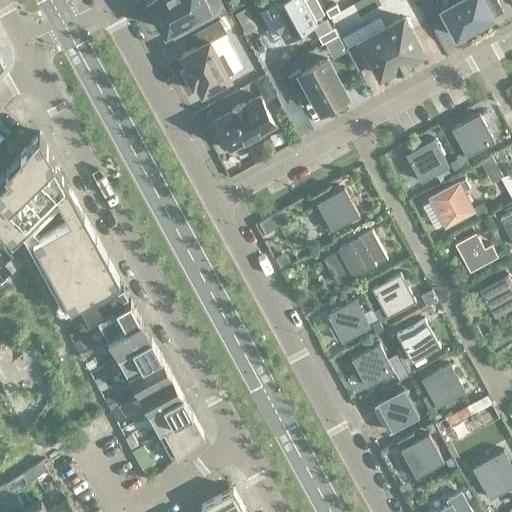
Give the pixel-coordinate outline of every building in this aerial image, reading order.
[(149,0),(165,30),(180,22),(186,19),(193,30),(226,12),(219,0),(209,6),(206,0),(149,0)] [(275,0),(268,4),(285,35),(309,22),(307,17),(313,13),(312,11),(321,7),(316,0),(275,0)] [(497,0),(455,0),(440,8),(456,36),(493,16),(488,9),(499,3),(497,0)] [(339,11),(335,4),(325,9),(329,16),(339,11)] [(346,47),(358,68),(372,61),(379,75),(422,52),(402,17),(346,47)] [(196,45),(181,54),(186,64),(182,66),(193,85),(196,83),(202,93),(230,77),(228,74),(232,71),(242,66),(224,32),(225,31),(218,19),(191,34),(196,45)] [(337,34),(334,27),(318,36),(322,43),(337,34)] [(299,69),(287,76),(299,98),(310,92),(319,109),(346,94),(327,58),(301,72),(299,69)] [(231,111),(214,120),(218,128),(216,128),(224,143),(226,142),(229,149),(275,124),(259,95),(244,104),(243,102),(231,109),(231,111)] [(479,112),(451,127),(466,155),(494,140),(479,112)] [(63,308),(65,311),(78,304),(120,281),(119,278),(113,281),(102,262),(108,259),(107,256),(101,259),(90,240),(96,237),(94,234),(89,237),(78,217),(84,214),(39,132),(37,134),(25,149),(25,148),(20,154),(18,156),(23,161),(9,174),(5,170),(4,172),(8,176),(0,183),(0,229),(12,242),(22,232),(62,305),(58,307),(57,308),(57,309),(57,310),(57,311),(58,312),(59,313),(60,313),(61,313),(62,312),(63,311),(63,310),(64,309),(63,308)] [(433,137),(405,152),(420,180),(448,165),(433,137)] [(491,155),(480,162),(486,172),(497,166),(491,155)] [(450,162),(456,172),(462,169),(456,159),(450,162)] [(469,187),(465,178),(430,197),(445,225),(473,210),(462,191),(469,187)] [(344,186),(316,201),(331,229),(359,214),(344,186)] [(511,210),(500,217),(511,239),(511,210)] [(500,224),(493,211),(487,214),(494,227),(500,224)] [(270,215),(259,220),(265,231),(275,226),(270,215)] [(338,249),(352,275),(371,264),(372,265),(387,257),(372,229),(356,237),(357,238),(338,249)] [(470,270),(498,255),(491,243),(484,246),(475,231),(454,242),(470,270)] [(285,253),(282,252),(275,256),(280,265),(288,260),(285,253)] [(21,263),(14,255),(5,264),(12,271),(21,263)] [(387,316),(415,300),(400,272),(372,287),(387,316)] [(494,316),(511,305),(511,280),(507,272),(479,287),(494,316)] [(123,285),(118,288),(116,284),(120,282),(120,281),(78,304),(88,323),(97,318),(130,300),(130,299),(125,301),(123,298),(128,295),(123,285)] [(326,312),(341,341),(369,325),(354,297),(326,312)] [(141,319),(130,300),(97,318),(107,337),(141,319)] [(424,317),(396,332),(411,360),(439,345),(424,317)] [(379,320),(378,318),(371,323),(376,333),(384,328),(379,320)] [(151,338),(141,319),(107,337),(117,355),(118,356),(151,338)] [(89,345),(84,336),(73,342),(78,351),(89,345)] [(117,355),(128,375),(161,357),(151,338),(118,356),(117,355)] [(379,342),(351,358),(366,386),(394,370),(379,342)] [(161,357),(128,375),(138,394),(172,376),(161,357)] [(421,378),(429,393),(422,397),(428,407),(435,403),(436,406),(464,390),(449,362),(421,378)] [(102,375),(94,379),(99,390),(107,386),(102,375)] [(138,394),(148,413),(182,394),(172,376),(138,394)] [(403,387),(375,403),(376,404),(377,404),(391,429),(390,429),(391,431),(419,415),(403,387)] [(488,393),(480,398),(485,406),(493,401),(488,393)] [(110,409),(118,405),(112,394),(104,398),(110,409)] [(148,413),(159,432),(192,413),(182,394),(148,413)] [(118,405),(110,409),(116,420),(124,416),(118,405)] [(456,410),(445,416),(450,425),(460,419),(456,410)] [(159,432),(158,432),(173,460),(204,434),(192,413),(159,432)] [(432,420),(426,423),(430,431),(436,428),(432,420)] [(443,460),(428,432),(400,448),(415,476),(443,460)] [(132,433),(125,436),(131,447),(138,443),(132,433)] [(138,443),(131,447),(136,457),(145,452),(139,442),(138,443)] [(511,464),(503,449),(472,466),(489,497),(511,484),(511,464)] [(452,455),(446,458),(450,466),(456,463),(452,455)] [(42,459),(23,472),(29,482),(48,469),(42,459)] [(23,472),(5,483),(10,491),(11,493),(29,482),(23,472)] [(5,483),(0,485),(0,497),(10,491),(5,483)] [(201,504),(205,511),(246,511),(233,487),(201,504)] [(471,511),(461,492),(447,499),(450,504),(434,511),(471,511)] [(76,511),(66,496),(47,509),(46,509),(48,511),(76,511)] [(40,498),(21,510),(22,511),(48,511),(46,509),(47,509),(40,498)]
